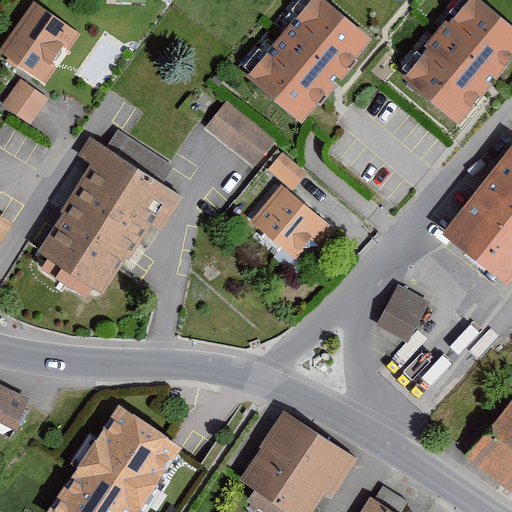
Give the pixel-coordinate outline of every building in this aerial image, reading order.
[(307,0),(242,78),(300,122),(374,40),(323,0),(307,0)] [(462,0),(398,73),(458,123),(511,64),(511,25),(480,0),(462,0)] [(0,50),(0,55),(41,87),(82,36),(32,4),(0,50)] [(52,102),(18,83),(2,108),(33,130),(52,102)] [(253,170),(276,143),(228,103),(204,127),(253,170)] [(91,169),(37,254),(104,295),(153,224),(165,232),(187,199),(93,132),(77,155),(91,169)] [(511,146),(448,236),(511,280),(511,278),(511,146)] [(279,187),(246,220),(304,263),(339,230),(297,195),(313,178),(280,154),(266,174),(279,187)] [(0,216),(0,235),(8,222),(0,216)] [(429,300),(398,284),(376,324),(408,341),(429,300)] [(0,431),(12,438),(30,405),(0,389),(0,431)] [(511,397),(471,454),(511,484),(511,397)] [(48,511),(134,511),(182,442),(120,402),(46,510),(48,511)] [(242,477),(295,511),(311,511),(325,492),(335,491),(358,456),(286,410),(242,477)] [(401,511),(371,494),(360,511),(401,511)]
